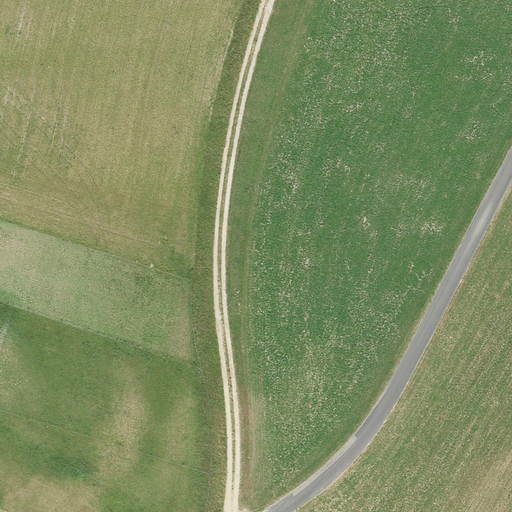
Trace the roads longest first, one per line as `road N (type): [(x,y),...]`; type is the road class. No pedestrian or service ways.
road 1 (track): [(230,511),(230,385),(219,290),(224,196),(269,0)]
road 2 (unclassified): [(277,511),(335,468),(379,416),(511,159)]
